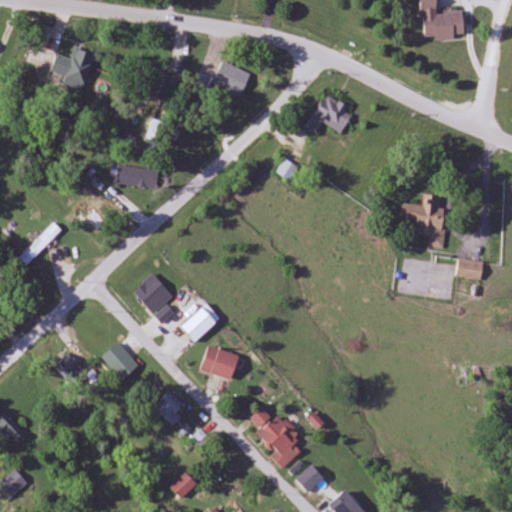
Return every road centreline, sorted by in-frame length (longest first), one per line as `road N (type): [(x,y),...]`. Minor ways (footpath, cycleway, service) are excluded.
road 1 (residential): [(484,133),(370,74),(258,34),(135,10),(17,0)]
road 2 (residential): [(0,371),(276,117),(314,50)]
road 3 (residential): [(309,511),(93,286)]
road 4 (residential): [(484,133),(501,6)]
